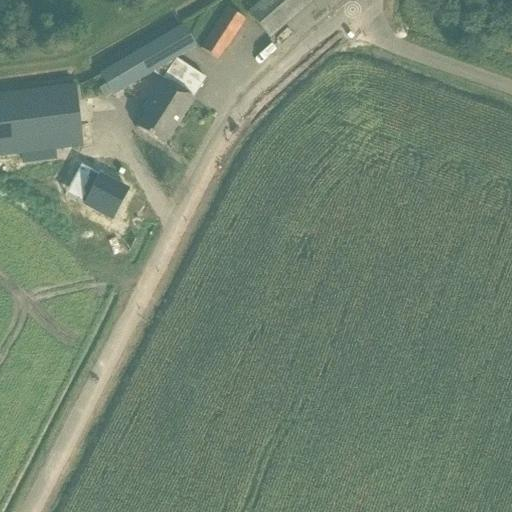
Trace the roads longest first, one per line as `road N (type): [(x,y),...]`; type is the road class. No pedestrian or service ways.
road 1 (unclassified): [(29,511),(227,130),(341,20)]
road 2 (unclassified): [(511,88),(341,20)]
